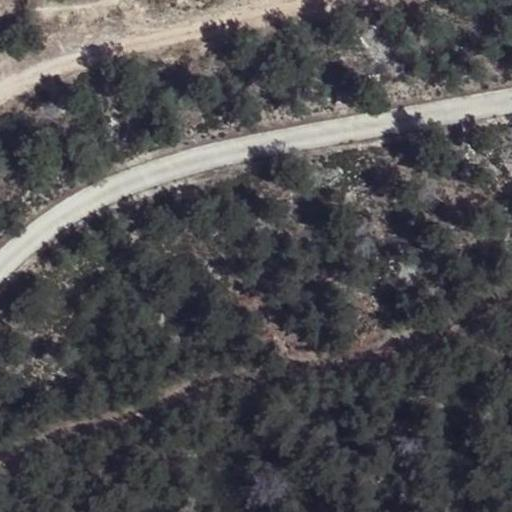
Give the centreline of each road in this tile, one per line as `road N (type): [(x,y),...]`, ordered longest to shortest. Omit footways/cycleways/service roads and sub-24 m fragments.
road 1 (unclassified): [(0,267),(19,244),(148,175),(511,117)]
road 2 (track): [(0,100),(125,44),(288,0)]
